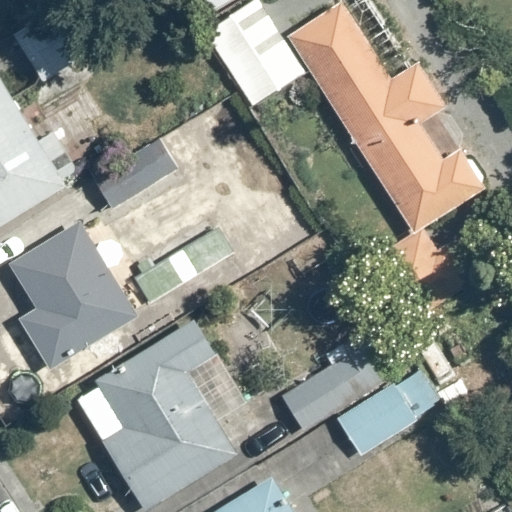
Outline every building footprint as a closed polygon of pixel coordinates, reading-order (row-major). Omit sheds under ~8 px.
[(304,70),(260,0),(252,0),(204,30),(249,104),(304,70)] [(207,0),(213,11),(231,0),(207,0)] [(342,0),(288,35),(410,224),(373,248),(419,318),(476,281),(436,219),(487,187),(440,114),(449,108),(420,62),(406,71),(360,0),(342,0)] [(67,1),(12,33),(39,79),(94,47),(67,1)] [(0,224),(67,182),(0,74),(0,224)] [(163,132),(90,173),(110,209),(183,168),(163,132)] [(144,315),(85,217),(12,262),(39,307),(22,317),(54,370),(144,315)] [(235,252),(218,224),(134,276),(152,304),(235,252)] [(251,399),(196,317),(100,382),(130,425),(106,441),(151,508),(239,449),(219,420),(251,399)] [(398,374),(372,332),(282,387),(307,429),(398,374)] [(439,402),(415,367),(338,420),(362,455),(439,402)] [(304,511),(280,473),(215,511),(304,511)]
